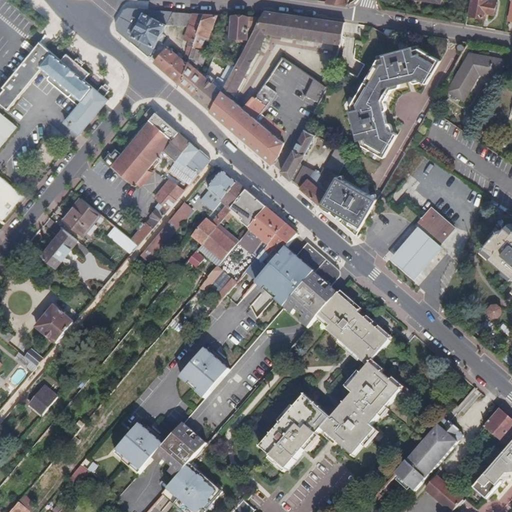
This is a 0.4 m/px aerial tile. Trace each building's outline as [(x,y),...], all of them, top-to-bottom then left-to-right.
[(494,15),(497,2),(486,0),(473,0),(470,15),(486,19),(487,13),(494,15)] [(153,49),(166,25),(181,27),(185,13),(128,9),(126,9),(124,11),(120,17),(119,17),(115,23),(116,31),(147,58),(153,49)] [(181,87),(189,66),(195,44),(197,37),(203,15),(185,13),(181,27),(188,27),(185,39),(190,42),(186,51),(184,63),(180,59),(179,58),(165,74),(181,87)] [(340,45),(344,23),(265,13),(262,19),(258,28),(239,65),(238,68),(236,71),(228,87),(226,92),(224,95),(234,102),(267,36),(340,45)] [(211,40),(218,16),(203,15),(197,37),(205,39),(211,41),(211,40)] [(258,28),(262,19),(233,18),(233,39),(249,39),(250,27),(258,28)] [(202,50),(205,39),(197,37),(195,44),(202,50)] [(96,90),(83,79),(87,74),(80,67),(73,61),(65,54),(60,60),(41,44),(3,90),(0,93),(0,103),(8,110),(42,69),(49,75),(46,78),(46,81),(77,106),(63,123),(77,134),(106,99),(103,97),(107,92),(100,85),(96,90)] [(200,74),(208,54),(202,50),(195,44),(189,66),(181,87),(195,99),(207,79),(200,74)] [(165,74),(179,58),(180,59),(182,57),(177,53),(176,55),(167,48),(154,64),(165,74)] [(385,103),(392,90),(391,87),(400,85),(413,81),(422,79),(423,82),(427,85),(440,62),(432,57),(430,60),(426,57),(427,54),(419,49),(413,51),(412,48),(385,55),(385,58),(379,60),(373,70),(376,72),(373,76),(370,75),(361,91),(364,93),(362,97),(359,95),(353,106),(354,112),(351,112),(359,143),(362,142),(364,148),(365,149),(370,151),(372,153),(374,149),(378,151),(377,155),(385,160),(398,137),(394,134),(390,135),(388,127),(384,113),(382,104),(385,103)] [(500,78),(503,61),(470,56),(449,93),(464,101),(480,75),(500,78)] [(82,64),(75,58),(73,61),(80,67),(82,64)] [(228,87),(236,71),(231,69),(230,72),(229,71),(222,84),(228,87)] [(318,107),(332,79),(328,76),(323,86),(317,83),(307,99),(314,104),(318,107)] [(224,95),(226,92),(212,80),(210,82),(207,79),(195,99),(213,114),(224,95)] [(109,89),(102,83),(100,85),(107,92),(109,89)] [(279,141),(285,134),(268,120),(264,120),(260,125),(257,122),(268,109),(266,106),(270,102),(261,93),(256,99),(255,98),(244,111),(229,128),(273,166),(279,159),(285,146),(279,141)] [(229,128),(244,111),(234,102),(224,95),(213,114),(229,128)] [(438,113),(443,105),(437,101),(432,109),(438,113)] [(150,120),(156,113),(151,109),(146,115),(150,120)] [(164,151),(179,133),(156,113),(150,120),(111,167),(135,186),(143,177),(149,169),(164,151)] [(24,193),(0,172),(0,146),(13,130),(0,119),(0,203),(0,204),(0,203),(0,216),(3,218),(24,193)] [(186,166),(194,158),(197,161),(196,163),(204,170),(211,161),(179,133),(164,151),(176,162),(171,170),(191,183),(197,173),(186,166)] [(305,160),(315,138),(305,133),(302,139),(293,156),(282,174),(293,183),(305,160)] [(338,179),(351,157),(338,150),(324,172),(317,168),(310,180),(301,190),(322,208),(338,179)] [(204,170),(196,163),(197,161),(194,158),(186,166),(197,173),(199,175),(204,170)] [(310,180),(317,168),(305,160),(293,183),(301,190),(310,180)] [(139,247),(185,192),(177,186),(161,172),(159,174),(149,169),(143,177),(146,179),(152,176),(159,180),(161,179),(163,181),(167,183),(154,198),(159,202),(155,208),(156,209),(150,217),(151,218),(147,223),(145,222),(144,224),(142,222),(137,227),(139,229),(131,240),(139,247)] [(238,183),(224,171),(209,190),(210,191),(201,201),(214,212),(223,202),(238,183)] [(358,239),(379,201),(366,194),(361,202),(357,200),(362,192),(338,179),(322,208),(342,226),(346,219),(350,222),(346,229),(358,239)] [(232,210),(247,192),(238,183),(223,202),(214,212),(193,237),(202,245),(220,225),(232,210)] [(252,226),(267,208),(247,192),(232,210),(237,214),(252,226)] [(361,202),(366,194),(362,192),(357,200),(361,202)] [(82,237),(100,215),(81,200),(63,221),(82,237)] [(185,221),(193,212),(184,205),(177,214),(185,221)] [(258,259),(286,225),(267,208),(252,226),(239,241),(239,242),(258,259)] [(224,228),(237,214),(232,210),(220,225),(224,228)] [(456,230),(433,210),(418,227),(424,233),(428,228),(441,239),(437,244),(440,247),(456,230)] [(149,263),(185,221),(177,214),(141,256),(149,263)] [(239,242),(239,241),(224,228),(220,225),(202,245),(186,264),(195,272),(205,259),(202,257),(205,254),(218,266),(239,242)] [(251,267),(246,272),(257,281),(258,280),(268,268),(285,247),(297,234),(286,225),(258,259),(256,261),(252,266),(251,267)] [(55,268),(77,241),(60,227),(38,254),(55,268)] [(511,230),(508,227),(503,234),(500,231),(486,247),(495,255),(492,258),(511,276),(511,230)] [(441,239),(428,228),(424,233),(437,244),(441,239)] [(131,240),(117,229),(110,237),(129,252),(124,258),(127,261),(139,247),(131,240)] [(412,282),(441,249),(418,229),(390,262),(412,282)] [(307,249),(313,248),(306,242),(295,256),(298,259),(307,249)] [(287,304),(326,259),(313,248),(307,249),(298,259),(295,256),(285,247),(268,268),(258,280),(287,304)] [(495,255),(486,247),(483,251),(492,258),(495,255)] [(256,261),(251,256),(245,262),(251,267),(252,266),(256,261)] [(318,318),(338,294),(330,287),(338,278),(338,269),(326,259),(287,304),(295,311),(303,318),(304,325),(308,329),(318,318)] [(206,291),(223,271),(218,267),(201,287),(206,291)] [(215,300),(233,279),(223,271),(206,291),(215,300)] [(100,293),(109,283),(105,279),(101,283),(99,282),(94,288),(100,293)] [(225,297),(237,283),(233,279),(215,300),(219,304),(225,297)] [(287,304),(258,280),(257,281),(255,283),(284,307),(287,304)] [(359,312),(338,294),(318,318),(319,319),(328,327),(325,331),(358,359),(357,360),(365,367),(345,390),(351,395),(329,420),(304,398),(259,449),(285,472),(323,429),(354,455),(377,429),(371,424),(401,390),(370,363),(389,341),(358,313),(359,312)] [(295,311),(287,304),(284,307),(292,315),(295,311)] [(503,314),(502,308),(497,304),(491,305),(487,309),(488,315),(493,319),(499,319),(503,314)] [(57,345),(75,324),(54,307),(37,328),(57,345)] [(0,324),(0,337),(8,344),(15,336),(0,324)] [(207,397),(230,370),(224,365),(212,354),(206,349),(182,376),(207,397)] [(44,360),(32,350),(26,358),(32,363),(38,368),(44,360)] [(223,360),(216,354),(214,352),(212,354),(224,365),(226,362),(223,360)] [(20,354),(16,359),(34,373),(38,368),(32,363),(26,358),(20,354)] [(18,387),(27,372),(18,367),(9,382),(18,387)] [(207,397),(182,376),(180,378),(205,400),(207,397)] [(58,398),(45,387),(42,390),(55,401),(58,398)] [(474,387),(449,416),(469,433),(481,418),(469,408),(481,394),(474,387)] [(44,415),(55,401),(42,390),(31,404),(44,415)] [(511,419),(500,409),(495,405),(481,422),(504,442),(505,441),(511,447),(511,446),(511,419)] [(449,424),(443,419),(439,424),(445,429),(449,424)] [(416,492),(459,442),(453,437),(458,432),(459,430),(450,422),(449,424),(445,429),(439,424),(395,474),(416,492)] [(153,459),(165,446),(159,441),(146,429),(141,424),(118,451),(142,472),(153,459)] [(186,445),(192,439),(203,449),(204,448),(207,445),(184,424),(165,446),(153,459),(160,465),(164,461),(163,461),(172,452),(172,453),(182,442),(186,445)] [(151,430),(148,427),(146,429),(159,441),(161,438),(158,436),(151,430)] [(160,433),(153,427),(151,430),(158,436),(160,433)] [(464,437),(458,432),(453,437),(459,442),(464,437)] [(190,464),(203,449),(192,439),(186,445),(182,442),(172,453),(172,452),(163,461),(164,461),(172,469),(180,476),(190,464)] [(511,471),(511,446),(511,447),(491,471),(485,477),(475,489),(486,498),(501,481),(502,482),(511,471)] [(142,472),(118,451),(115,453),(140,475),(142,472)] [(485,477),(491,471),(481,462),(476,469),(485,477)] [(94,474),(98,467),(94,463),(89,470),(94,474)] [(82,490),(93,473),(81,464),(69,481),(82,490)] [(223,493),(190,464),(180,476),(177,480),(163,495),(182,511),(206,511),(205,511),(211,503),(213,505),(223,493)] [(180,476),(172,469),(169,473),(177,480),(180,476)] [(511,471),(502,482),(504,484),(507,480),(511,479),(511,471)] [(454,511),(464,501),(438,478),(427,491),(450,511),(454,511)] [(29,511),(35,503),(31,500),(37,493),(31,488),(20,502),(19,503),(29,511)] [(0,511),(11,511),(19,503),(20,502),(9,493),(0,504),(0,511)] [(254,511),(242,501),(232,511),(254,511)] [(28,511),(29,511),(19,503),(11,511),(28,511)]
